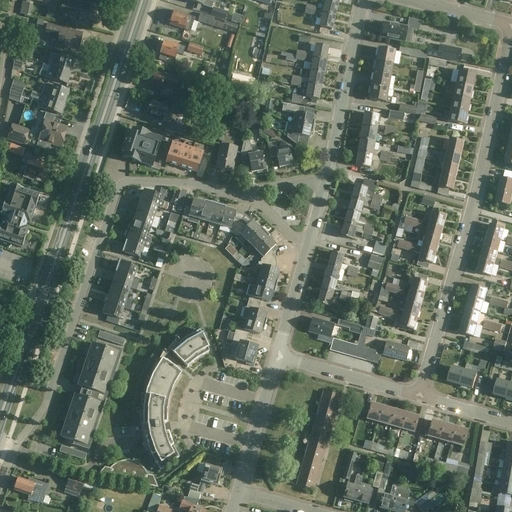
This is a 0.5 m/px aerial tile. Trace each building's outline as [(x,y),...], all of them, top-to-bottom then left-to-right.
[(75,0),(60,0),(58,9),(62,9),(60,18),(75,22),(76,19),(85,21),(86,14),(88,14),(89,9),(87,9),(88,7),(78,4),(78,1),(75,0)] [(185,0),(186,0),(211,9),(213,3),(205,0),(185,0)] [(322,14),(335,17),(338,4),(325,0),(322,14)] [(214,9),(212,15),(226,19),(227,13),(214,9)] [(171,19),(170,21),(171,23),(170,24),(185,29),(190,31),(194,18),(189,17),(189,16),(175,11),(174,14),(173,13),(171,16),(173,17),(172,18),(171,19)] [(321,17),(319,25),(319,26),(332,29),(335,17),(322,14),(315,12),(314,16),(321,17)] [(226,22),(200,13),(198,21),(223,30),(235,33),(237,25),(226,22)] [(264,20),(272,21),(273,15),(265,13),(264,20)] [(242,16),(234,14),(231,22),(239,24),(242,16)] [(412,29),(383,23),(383,25),(381,24),(380,31),(382,31),(381,37),(409,43),(412,29)] [(47,26),(45,36),(59,39),(57,46),(58,46),(58,48),(68,50),(68,48),(79,51),(82,35),(81,35),(80,34),(76,33),(75,34),(69,33),(69,30),(47,26)] [(199,26),(198,31),(221,37),(222,32),(199,26)] [(173,27),(171,33),(187,39),(190,33),(173,27)] [(160,54),(158,60),(166,63),(168,57),(174,59),(176,53),(182,55),(185,47),(179,45),(179,46),(164,41),(160,54)] [(204,48),(190,44),(188,51),(201,56),(204,48)] [(297,51),(296,56),(313,59),(325,61),(328,48),(315,45),(315,47),(314,51),(314,54),(297,51)] [(439,50),(428,47),(427,55),(459,62),(461,51),(440,46),(439,50)] [(400,47),(399,54),(410,56),(409,57),(425,60),(427,51),(400,47)] [(16,55),(28,59),(30,53),(18,49),(16,55)] [(376,61),(393,64),(395,52),(379,49),(376,49),(375,56),(377,57),(376,61)] [(296,60),(296,56),(281,53),(281,56),(286,57),(286,60),(296,62),(296,60)] [(28,59),(16,55),(14,61),(26,65),(28,59)] [(201,64),(203,60),(189,55),(187,59),(201,64)] [(55,68),(71,73),(75,61),(59,56),(57,63),(45,59),(43,64),(49,66),(55,68)] [(323,73),(325,61),(313,59),(296,56),(296,60),(304,62),(304,63),(312,64),(311,71),(323,73)] [(445,69),(446,62),(430,59),(428,65),(445,69)] [(393,64),(376,61),(376,62),(374,62),(373,69),(375,69),(374,74),(391,77),(393,64)] [(55,68),(49,66),(47,73),(41,71),(39,76),(67,85),(71,73),(55,68)] [(208,67),(204,69),(203,72),(205,76),(208,76),(212,75),(213,72),(211,68),(208,67)] [(321,86),(323,73),(311,71),(310,73),(310,77),(309,79),(308,84),(321,86)] [(459,71),(456,84),(473,87),(475,87),(476,81),(474,80),(475,75),(459,71)] [(152,76),(150,83),(152,84),(151,87),(163,90),(162,93),(160,92),(158,99),(178,105),(181,98),(174,96),(175,93),(179,78),(164,73),(163,76),(155,74),(154,77),(152,76)] [(391,77),(374,74),(374,75),(372,74),(370,81),(372,82),(371,86),(388,90),(392,90),(395,78),(391,77)] [(12,86),(24,90),(26,84),(14,80),(12,86)] [(416,81),(415,87),(414,93),(420,94),(422,82),(416,81)] [(473,87),(456,84),(451,82),(448,95),(470,100),(470,99),(472,100),(474,93),(472,92),(473,87)] [(318,99),(321,86),(308,84),(301,83),(300,87),(299,96),(306,97),(318,99)] [(49,98),(65,104),(69,91),(45,84),(43,90),(41,96),(49,98)] [(24,90),(12,86),(10,92),(22,96),(24,90)] [(388,90),(371,86),(371,88),(369,87),(368,95),(370,95),(369,100),(391,104),(392,98),(387,97),(388,90)] [(429,91),(423,90),(421,101),(426,102),(429,91)] [(49,98),(41,96),(32,93),(31,97),(42,101),(39,108),(61,116),(65,104),(49,98)] [(307,101),(301,100),(302,98),(302,96),(299,96),(292,95),(292,97),(291,103),(300,105),(306,106),(307,101)] [(470,100),(448,95),(446,107),(451,109),(468,112),(470,112),(471,106),(469,105),(470,100)] [(274,101),(267,100),(265,111),(272,112),(274,101)] [(164,130),(173,133),(173,132),(184,136),(186,129),(168,123),(172,111),(187,116),(189,110),(171,104),(169,109),(151,103),(149,109),(148,109),(146,114),(147,114),(147,116),(167,123),(164,130)] [(314,116),(312,116),(303,114),(304,108),(283,104),(282,112),(294,114),(292,124),(314,128),(315,122),(313,121),(314,116)] [(400,105),(399,112),(416,115),(417,108),(400,105)] [(468,112),(451,109),(448,122),(465,125),(467,125),(468,118),(466,118),(468,112)] [(404,114),(390,112),(389,118),(402,121),(404,114)] [(364,114),(362,127),(377,130),(380,117),(364,114)] [(420,115),(419,121),(435,125),(437,119),(420,115)] [(60,149),(67,130),(67,129),(45,121),(38,141),(60,149)] [(299,136),(308,138),(310,138),(311,134),(312,134),(314,128),(292,124),(290,135),(288,134),(287,138),(297,145),(298,142),(299,136)] [(223,143),(226,126),(220,125),(216,141),(223,143)] [(12,126),(11,131),(8,140),(25,146),(30,131),(12,126)] [(362,127),(360,140),(375,142),(377,130),(362,127)] [(277,134),(265,128),(262,133),(274,139),(277,134)] [(149,135),(132,130),(131,135),(127,133),(125,141),(126,141),(125,145),(123,145),(121,152),(125,154),(123,158),(140,164),(152,168),(161,140),(161,139),(149,136),(149,135)] [(422,138),(420,146),(428,147),(430,140),(422,138)] [(360,140),(358,154),(390,159),(398,161),(400,153),(391,151),(390,154),(374,151),(375,142),(360,140)] [(449,140),(446,152),(460,155),(463,143),(449,140)] [(262,153),(259,154),(259,151),(252,153),(249,141),(244,142),(241,154),(243,164),(244,164),(250,163),(251,172),(251,173),(257,172),(257,174),(267,172),(265,164),(263,164),(262,153)] [(183,146),(172,143),(166,163),(176,166),(183,146)] [(275,143),(268,144),(271,159),(277,158),(279,169),(285,168),(285,169),(295,168),(293,159),(291,160),(289,149),(287,149),(287,147),(276,149),(275,143)] [(10,145),(8,151),(8,153),(22,158),(25,150),(10,145)] [(193,150),(183,146),(176,166),(186,170),(193,150)] [(221,146),(216,169),(232,172),(237,149),(221,146)] [(203,153),(193,150),(186,170),(197,173),(203,153)] [(425,159),(427,152),(419,150),(417,157),(425,159)] [(446,152),(444,163),(458,166),(460,155),(446,152)] [(390,159),(358,154),(356,166),(371,169),(372,164),(379,165),(380,162),(389,163),(390,159)] [(22,163),(28,165),(23,178),(33,181),(35,176),(42,179),(43,177),(45,177),(46,173),(45,172),(47,166),(36,162),(37,160),(30,158),(30,159),(24,157),(22,163)] [(416,162),(415,169),(423,171),(424,164),(416,162)] [(458,166),(444,163),(441,175),(455,178),(458,166)] [(413,173),(411,181),(419,183),(421,175),(413,173)] [(455,178),(441,175),(437,193),(448,196),(449,190),(452,191),(455,178)] [(502,179),(499,191),(511,194),(511,181),(504,179),(502,179)] [(11,186),(7,198),(36,208),(40,196),(23,190),(11,186)] [(351,199),(363,203),(368,204),(369,200),(364,198),(365,196),(367,196),(368,192),(366,192),(367,190),(355,186),(351,199)] [(140,201),(158,207),(163,209),(164,207),(167,208),(169,204),(160,201),(161,197),(144,191),(143,193),(140,201)] [(510,207),(511,197),(511,194),(499,191),(496,203),(510,207)] [(5,202),(1,213),(2,214),(3,211),(18,216),(31,220),(35,208),(36,208),(7,198),(5,202)] [(435,201),(423,198),(421,205),(433,208),(435,201)] [(175,213),(178,201),(179,200),(173,199),(169,211),(175,213)] [(351,199),(348,211),(360,215),(360,214),(362,215),(363,211),(361,210),(363,203),(351,199)] [(199,221),(205,202),(199,200),(199,202),(193,200),(191,209),(185,207),(182,219),(188,221),(187,222),(198,225),(199,221)] [(140,201),(137,211),(154,217),(158,207),(140,201)] [(178,201),(175,213),(180,214),(184,203),(178,201)] [(215,205),(205,202),(199,221),(210,223),(215,205)] [(226,208),(215,205),(210,223),(220,226),(226,208)] [(226,208),(220,226),(231,229),(230,233),(234,235),(246,215),(230,211),(231,209),(226,208)] [(2,214),(1,213),(1,214),(13,219),(12,223),(4,220),(1,227),(0,229),(0,239),(23,246),(26,236),(28,228),(25,227),(27,223),(30,224),(31,220),(18,216),(3,211),(2,214)] [(154,217),(137,211),(133,222),(151,227),(154,217)] [(348,211),(344,224),(373,232),(375,228),(365,225),(366,224),(358,222),(358,221),(360,221),(361,218),(359,217),(360,215),(348,211)] [(432,213),(429,224),(442,228),(446,217),(432,213)] [(246,215),(234,235),(238,238),(240,235),(248,243),(262,229),(258,225),(256,227),(252,223),(246,215)] [(442,228),(429,224),(427,231),(420,229),(422,223),(402,217),(398,229),(405,231),(407,226),(420,230),(419,235),(425,237),(439,241),(442,228)] [(130,224),(127,231),(147,237),(151,227),(133,222),(132,225),(130,224)] [(373,232),(344,224),(341,237),(352,240),(353,239),(354,240),(355,236),(354,235),(354,233),(362,235),(361,238),(371,241),(373,232)] [(491,226),(487,238),(501,242),(505,230),(491,226)] [(168,233),(165,232),(157,229),(155,234),(166,238),(168,233)] [(269,237),(262,229),(248,243),(256,251),(269,237)] [(147,237),(127,231),(125,238),(128,239),(127,242),(144,248),(149,249),(153,239),(147,237)] [(164,239),(163,243),(169,245),(172,234),(168,233),(166,240),(164,239)] [(269,237),(256,251),(263,258),(261,261),(261,263),(276,259),(275,254),(273,254),(271,251),(276,246),(272,242),(273,241),(269,237)] [(439,241),(425,237),(422,248),(436,252),(439,241)] [(484,249),(498,253),(501,242),(487,238),(484,249)] [(436,252),(422,248),(395,240),(393,247),(420,255),(418,260),(432,264),(436,252)] [(144,248),(127,242),(126,242),(122,253),(140,259),(144,248)] [(210,251),(211,245),(195,242),(194,247),(210,251)] [(386,246),(376,243),(373,254),(383,257),(386,246)] [(484,249),(481,261),(495,265),(511,269),(511,263),(496,259),(498,253),(484,249)] [(328,266),(340,270),(348,272),(357,275),(358,270),(349,267),(350,267),(341,265),(342,263),(343,264),(344,260),(343,259),(344,257),(332,253),(328,266)] [(237,254),(233,258),(238,263),(242,258),(237,254)] [(369,263),(381,267),(384,261),(371,257),(369,263)] [(276,259),(261,263),(258,263),(259,266),(262,267),(259,277),(278,282),(279,277),(277,277),(279,271),(272,269),(273,265),(277,264),(276,259)] [(495,265),(481,261),(477,273),(491,277),(495,265)] [(115,273),(116,273),(133,279),(137,268),(119,262),(115,273)] [(381,267),(369,263),(367,269),(373,271),(380,273),(381,267)] [(340,270),(328,266),(325,278),(336,282),(338,282),(339,278),(338,278),(340,270)] [(380,273),(373,271),(371,277),(377,279),(380,273)] [(133,279),(116,273),(113,283),(130,288),(133,279)] [(259,277),(256,287),(275,293),(278,282),(259,277)] [(325,278),(321,291),(333,294),(334,288),(336,289),(337,285),(336,284),(336,282),(325,278)] [(411,286),(409,292),(423,296),(427,284),(410,279),(408,286),(411,286)] [(394,280),(392,287),(404,290),(405,284),(394,280)] [(130,288),(113,283),(109,293),(126,299),(130,288)] [(404,290),(392,287),(387,285),(385,292),(402,297),(404,290)] [(470,299),(484,303),(487,290),(474,286),(470,299)] [(275,293),(256,287),(253,298),(250,297),(248,303),(260,306),(262,301),(270,303),(271,298),(273,298),(275,293)] [(333,294),(321,291),(317,304),(329,307),(329,306),(334,307),(336,300),(331,299),(333,294)] [(409,292),(406,303),(420,307),(423,296),(409,292)] [(109,293),(106,303),(123,309),(126,299),(109,293)] [(350,299),(341,296),(339,301),(349,304),(350,299)] [(491,298),(490,304),(505,309),(507,309),(509,303),(491,298)] [(470,299),(467,310),(481,314),(484,303),(470,299)] [(123,309),(106,303),(105,303),(103,312),(102,314),(110,317),(108,321),(118,325),(123,309)] [(260,306),(248,303),(246,308),(245,308),(242,319),(265,326),(267,320),(265,320),(267,314),(259,312),(260,306)] [(406,303),(403,315),(417,319),(420,307),(406,303)] [(380,308),(376,307),(375,309),(371,308),(370,313),(378,315),(380,308)] [(397,313),(386,310),(380,308),(378,315),(395,320),(397,313)] [(481,314),(467,310),(463,323),(477,326),(481,314)] [(417,319),(403,315),(399,327),(413,331),(417,319)] [(368,316),(365,327),(375,330),(378,319),(368,316)] [(137,329),(139,323),(128,319),(126,325),(137,329)] [(265,326),(242,319),(247,321),(244,331),(236,329),(235,334),(247,338),(249,332),(261,336),(262,330),(264,331),(265,326)] [(313,319),(309,333),(319,336),(318,341),(327,343),(329,338),(330,338),(334,325),(313,319)] [(350,331),(352,324),(340,320),(338,327),(350,331)] [(483,327),(482,328),(500,333),(500,332),(502,328),(502,326),(484,321),(483,327)] [(477,326),(463,323),(460,334),(474,338),(477,326)] [(184,340),(171,351),(187,368),(197,359),(209,353),(200,331),(184,340)] [(247,338),(235,334),(231,346),(239,348),(235,360),(246,363),(246,365),(254,367),(256,359),(254,359),(256,350),(245,347),(247,338)] [(368,338),(360,336),(357,345),(364,347),(366,341),(368,339),(368,338)] [(340,341),(334,339),(330,350),(336,352),(340,341)] [(507,343),(496,340),(493,349),(504,353),(507,343)] [(346,342),(340,341),(336,352),(342,354),(346,342)] [(352,344),(346,342),(342,354),(348,355),(352,344)] [(387,342),(384,355),(405,361),(409,348),(387,342)] [(465,342),(463,350),(470,352),(472,344),(465,342)] [(358,346),(352,344),(348,355),(354,357),(358,346)] [(472,344),(470,352),(478,354),(479,352),(485,354),(487,348),(472,344)] [(75,396),(61,438),(76,443),(75,446),(86,450),(101,405),(95,403),(98,394),(104,396),(119,350),(108,347),(107,350),(92,345),(78,387),(84,389),(81,398),(75,396)] [(364,347),(358,346),(354,357),(360,359),(364,347)] [(370,349),(364,347),(360,359),(366,361),(370,349)] [(376,351),(370,349),(366,361),(372,362),(376,351)] [(382,353),(376,351),(372,362),(378,364),(382,353)] [(503,360),(497,358),(495,368),(501,369),(503,360)] [(147,392),(144,409),(144,426),(146,439),(151,456),(160,471),(179,458),(172,446),(168,434),(164,435),(163,424),(167,424),(167,411),(169,398),(174,386),(181,375),(162,361),(153,376),(147,392)] [(487,363),(481,362),(478,373),(484,375),(487,363)] [(511,372),(511,364),(505,362),(502,370),(511,372)] [(461,386),(466,371),(452,367),(448,382),(461,386)] [(477,374),(466,371),(461,386),(473,389),(477,374)] [(507,398),(511,384),(498,381),(494,395),(507,398)] [(323,392),(319,405),(336,410),(340,397),(323,392)] [(378,422),(383,407),(371,403),(366,419),(378,422)] [(336,410),(319,405),(315,419),(332,424),(336,410)] [(383,407),(378,422),(377,427),(390,430),(391,426),(395,410),(383,407)] [(407,414),(395,410),(391,426),(402,429),(407,414)] [(418,417),(407,414),(402,429),(414,432),(418,417)] [(315,419),(312,432),(329,437),(332,424),(315,419)] [(440,440),(444,424),(431,421),(427,436),(440,440)] [(456,427),(444,424),(440,440),(452,443),(456,427)] [(456,427),(452,443),(463,446),(467,431),(456,427)] [(481,441),(488,442),(490,431),(482,430),(481,441)] [(312,432),(308,445),(325,450),(329,437),(312,432)] [(365,441),(363,449),(370,451),(372,443),(365,441)] [(481,441),(479,452),(489,454),(491,454),(493,443),(488,442),(481,441)] [(377,444),(374,452),(382,455),(385,447),(377,444)] [(325,450),(308,445),(304,459),(321,464),(325,450)] [(389,448),(387,456),(394,458),(396,450),(389,448)] [(400,451),(398,459),(405,461),(408,453),(400,451)] [(489,454),(479,452),(477,464),(484,466),(487,466),(489,454)] [(511,457),(505,456),(501,456),(500,461),(504,462),(503,469),(511,470),(511,457)] [(426,457),(424,465),(432,467),(434,459),(426,457)] [(304,459),(300,472),(317,477),(321,464),(304,459)] [(386,460),(382,474),(388,476),(392,462),(386,460)] [(438,460),(436,468),(444,470),(446,462),(438,460)] [(105,468),(97,478),(157,488),(153,477),(148,476),(145,471),(142,467),(137,464),(132,462),(131,462),(130,462),(124,462),(119,463),(115,466),(111,469),(105,468)] [(346,463),(342,478),(349,480),(353,465),(346,463)] [(455,474),(457,466),(450,463),(448,471),(455,474)] [(457,466),(455,474),(465,476),(469,465),(458,463),(457,466)] [(477,464),(475,476),(482,478),(484,466),(477,464)] [(205,465),(202,474),(199,487),(191,485),(189,493),(200,494),(203,495),(206,484),(217,487),(220,476),(222,476),(224,469),(216,467),(216,468),(205,465)] [(511,470),(503,469),(501,481),(511,482),(511,470)] [(317,477),(300,472),(296,485),(313,490),(317,477)] [(377,473),(373,488),(378,489),(382,474),(377,473)] [(382,474),(378,489),(384,491),(388,476),(382,474)] [(70,475),(66,486),(81,491),(85,480),(75,477),(70,475)] [(347,484),(343,498),(344,499),(344,501),(349,503),(350,500),(355,502),(360,484),(362,477),(356,476),(353,486),(347,484)] [(482,478),(475,476),(473,488),(480,489),(482,478)] [(18,479),(17,484),(15,490),(14,491),(29,496),(28,501),(42,505),(49,486),(29,479),(28,482),(18,479)] [(511,482),(501,481),(496,480),(495,485),(500,486),(499,495),(511,496),(511,482)] [(360,484),(355,502),(368,505),(372,489),(370,489),(371,487),(360,484)] [(438,487),(426,495),(430,499),(439,493),(448,486),(438,487)] [(381,502),(379,509),(389,511),(391,511),(398,488),(392,487),(390,496),(383,494),(381,502)] [(398,488),(391,511),(404,511),(407,501),(410,491),(398,488)] [(155,511),(158,504),(162,495),(153,494),(147,511),(155,511)] [(426,495),(414,504),(417,508),(430,499),(426,495)] [(198,500),(188,499),(185,498),(184,502),(182,501),(179,510),(185,511),(206,511),(207,511),(196,507),(198,500)] [(430,499),(417,508),(420,511),(421,511),(433,504),(430,499)] [(469,502),(467,511),(475,511),(477,504),(469,502)]
